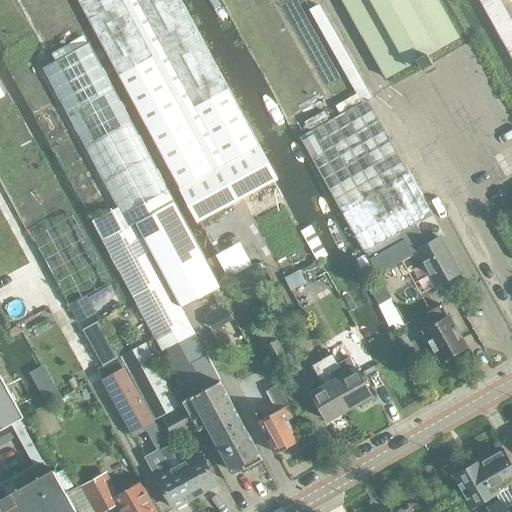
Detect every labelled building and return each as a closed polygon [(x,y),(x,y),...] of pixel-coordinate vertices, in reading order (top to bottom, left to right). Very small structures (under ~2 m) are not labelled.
[(179,189),(197,223),(277,180),(179,0),(77,0),(180,188),(179,189)] [(341,0),(386,78),(417,61),(422,70),(432,64),(428,55),(459,38),(436,0),(341,0)] [(511,0),(480,0),(511,57),(511,0)] [(190,398),(219,382),(180,308),(135,223),(173,202),(88,43),(42,68),(118,207),(92,221),(137,305),(173,373),(175,372),(190,398)] [(376,274),(417,252),(436,286),(459,272),(438,235),(424,244),(413,225),(431,215),(367,99),(299,137),(364,252),(376,274)] [(219,287),(173,202),(135,223),(180,308),(218,288),(219,287)] [(240,242),(215,255),(228,278),(252,265),(240,242)] [(299,270),(283,277),(290,291),(306,283),(299,270)] [(377,291),(394,327),(404,322),(388,286),(377,291)] [(86,297),(69,306),(78,322),(95,313),(86,297)] [(453,355),(463,349),(465,348),(446,317),(445,317),(440,306),(426,313),(433,325),(424,330),(441,361),(444,360),(446,362),(454,357),(453,355)] [(259,335),(275,364),(287,357),(271,328),(259,335)] [(118,357),(153,420),(177,406),(143,343),(118,357)] [(322,360),(349,409),(361,402),(362,405),(371,400),(369,397),(372,396),(355,366),(337,377),(334,371),(339,369),(332,355),(322,360)] [(322,385),(310,392),(326,422),(349,409),(322,360),(311,366),(322,385)] [(44,365),(29,373),(47,405),(61,397),(44,365)] [(0,367),(0,427),(24,416),(0,367)] [(152,420),(123,369),(103,380),(132,431),(152,420)] [(231,471),(240,466),(243,470),(261,460),(219,382),(190,398),(182,402),(198,432),(207,427),(231,471)] [(278,409),(257,421),(274,454),(278,452),(281,453),(286,450),(287,447),(298,441),(286,421),(292,417),(287,407),(289,405),(278,385),(268,389),(278,409)] [(165,418),(175,436),(193,425),(183,408),(165,418)] [(166,445),(195,497),(217,485),(199,453),(185,461),(182,454),(183,454),(175,441),(166,445)] [(173,509),(195,497),(166,445),(157,450),(165,464),(166,463),(169,469),(155,477),(173,509)] [(511,469),(501,451),(478,464),(498,500),(498,499),(496,495),(497,493),(510,486),(511,489),(511,469)] [(477,463),(467,469),(464,471),(461,469),(456,472),(456,475),(453,477),(462,491),(458,494),(467,509),(482,501),(488,511),(506,511),(499,499),(498,499),(498,500),(478,464),(477,463)] [(0,511),(80,511),(58,466),(0,494),(0,511)] [(106,472),(83,484),(99,511),(102,511),(118,503),(122,511),(153,511),(137,483),(119,494),(106,472)]
